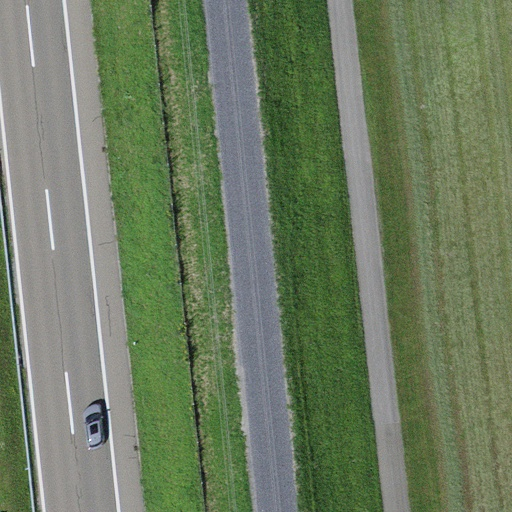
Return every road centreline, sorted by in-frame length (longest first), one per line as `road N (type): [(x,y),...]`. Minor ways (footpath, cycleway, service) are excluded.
road 1 (motorway): [(82,511),(26,0)]
road 2 (track): [(352,0),(405,511)]
road 3 (track): [(228,0),(279,511)]
